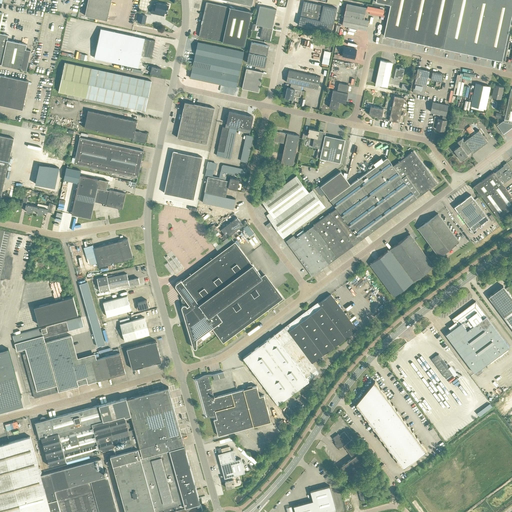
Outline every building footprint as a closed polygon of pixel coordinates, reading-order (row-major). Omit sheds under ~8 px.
[(87,0),(85,15),(107,20),(111,0),(87,0)] [(390,5),(384,35),(498,60),(502,61),(504,51),(511,9),(511,0),(375,0),(376,1),(390,5)] [(252,11),(206,1),(202,20),(202,19),(201,23),(199,36),(244,46),(252,11)] [(302,10),(298,25),(324,30),(325,28),(332,30),(337,8),(304,1),(302,7),(300,6),(300,9),(302,10)] [(151,12),(162,15),(163,11),(166,12),(167,7),(168,8),(169,4),(166,4),(166,5),(157,3),(155,9),(152,9),(151,12)] [(369,20),(364,19),(366,7),(346,3),(342,25),(367,30),(369,20)] [(255,24),(256,24),(262,26),(260,38),(269,40),(276,9),(260,5),(255,24)] [(368,6),(367,11),(369,11),(369,13),(374,14),(375,13),(383,14),(384,9),(368,6)] [(7,39),(8,35),(0,32),(0,25),(3,13),(0,12),(0,63),(4,65),(21,69),(26,70),(31,50),(26,49),(27,44),(7,39)] [(138,21),(145,23),(146,16),(139,14),(138,21)] [(94,58),(138,67),(141,55),(151,57),(155,40),(145,38),(100,28),(94,58)] [(193,69),(192,77),(207,80),(207,76),(209,76),(208,80),(219,83),(236,87),(242,60),(244,51),(198,41),(193,60),(192,65),(194,66),(193,69)] [(247,62),(255,64),(264,65),(265,60),(266,56),(268,46),(251,42),(247,62)] [(342,55),(354,58),(356,49),(355,49),(352,48),(351,48),(344,47),(342,55)] [(329,59),(331,52),(324,50),(322,63),(328,64),(329,59)] [(375,83),(387,86),(392,62),(380,60),(375,83)] [(58,92),(145,110),(151,80),(65,62),(58,92)] [(148,65),(148,67),(151,68),(150,72),(160,74),(161,68),(148,65)] [(396,68),(394,79),(397,79),(398,75),(402,76),(404,68),(399,67),(399,69),(396,68)] [(242,88),(258,91),(263,72),(246,68),(242,88)] [(410,91),(412,91),(424,94),(428,77),(431,77),(430,79),(441,81),(443,73),(432,71),(432,72),(429,72),(429,70),(417,68),(415,80),(412,79),(410,91)] [(292,83),(291,86),(290,86),(290,87),(287,87),(285,97),(293,99),(294,95),(300,96),(302,85),(318,88),(320,76),(289,70),(286,81),(292,83)] [(0,104),(22,109),(28,80),(0,74),(0,104)] [(347,92),(349,84),(339,82),(337,90),(333,89),(329,107),(337,109),(339,101),(345,102),(348,92),(347,92)] [(490,88),(490,87),(475,84),(470,105),(485,108),(489,92),(493,93),(492,93),(500,95),(502,86),(495,85),(494,88),(490,88)] [(511,88),(510,88),(503,121),(503,120),(497,125),(503,133),(511,126),(511,88)] [(389,120),(399,122),(404,97),(394,95),(389,120)] [(177,137),(206,143),(214,108),(185,101),(177,137)] [(436,129),(444,130),(446,120),(445,119),(446,114),(448,105),(432,102),(430,111),(443,114),(442,119),(438,118),(436,129)] [(378,117),(381,118),(383,108),(370,105),(369,114),(378,116),(378,117)] [(84,127),(133,138),(132,140),(145,143),(147,133),(135,130),(137,120),(88,110),(84,127)] [(217,150),(223,151),(229,124),(238,126),(237,130),(250,132),(253,116),(246,114),(229,111),(225,127),(222,126),(217,150)] [(460,145),(453,150),(461,160),(467,155),(467,154),(471,151),(473,152),(487,141),(479,129),(475,132),(470,125),(466,128),(471,135),(464,140),(462,138),(457,142),(460,145)] [(319,130),(309,128),(307,136),(314,137),(312,147),(322,149),(320,158),(340,162),(345,139),(325,135),(325,133),(324,131),(319,130)] [(281,162),(293,164),(299,135),(287,132),(287,133),(276,131),(273,140),(285,143),(281,162)] [(247,161),(253,134),(246,133),(240,159),(247,161)] [(0,200),(14,138),(0,134),(0,200)] [(137,177),(143,150),(80,136),(74,163),(137,177)] [(313,224),(314,225),(337,257),(354,245),(353,244),(437,183),(413,150),(404,157),(403,155),(400,157),(402,159),(393,165),(387,157),(375,166),(373,163),(368,167),(370,169),(350,184),(340,171),(320,186),(324,191),(336,208),(313,224)] [(173,151),(163,193),(193,200),(202,158),(173,151)] [(479,192),(498,218),(511,207),(511,196),(502,184),(511,176),(511,169),(506,162),(503,165),(494,172),(493,172),(477,184),(482,190),(479,192)] [(63,179),(78,183),(80,175),(81,170),(66,167),(63,179)] [(53,192),(57,173),(38,168),(34,188),(53,192)] [(122,209),(125,192),(109,189),(109,190),(97,187),(99,179),(80,175),(71,214),(91,218),(94,201),(106,203),(106,205),(122,209)] [(270,212),(267,215),(283,237),(325,206),(312,189),(308,192),(296,175),(262,201),(270,212)] [(235,198),(226,196),(228,186),(237,189),(240,179),(230,177),(229,180),(208,176),(202,202),(233,208),(235,198)] [(320,186),(319,184),(315,187),(320,194),(324,191),(320,186)] [(472,231),(473,231),(476,229),(475,229),(489,219),(471,194),(454,207),(472,231)] [(36,206),(35,209),(37,210),(38,214),(43,213),(43,211),(47,212),(47,211),(51,212),(53,203),(49,203),(48,208),(36,206)] [(418,228),(440,258),(445,254),(444,252),(459,241),(438,213),(424,223),(423,222),(421,224),(421,225),(418,228)] [(237,217),(221,229),(227,237),(243,225),(237,217)] [(243,226),(250,235),(254,231),(247,223),(243,226)] [(337,257),(314,225),(304,232),(304,231),(288,243),(312,275),(328,263),(337,257)] [(217,228),(212,232),(215,236),(220,233),(217,228)] [(370,264),(393,296),(434,266),(410,234),(370,264)] [(94,247),(99,267),(132,258),(133,257),(128,238),(94,247)] [(251,264),(235,242),(182,281),(181,279),(176,282),(176,283),(175,284),(175,285),(176,286),(184,296),(181,298),(182,301),(183,304),(182,305),(182,306),(181,306),(181,307),(181,308),(193,346),(193,347),(194,347),(194,348),(195,348),(196,348),(196,347),(197,347),(197,346),(197,338),(212,327),(223,342),(223,341),(282,297),(265,274),(262,277),(252,264),(251,264)] [(97,278),(100,291),(110,289),(109,287),(129,283),(129,285),(140,283),(138,277),(128,280),(127,273),(107,277),(107,275),(97,278)] [(87,281),(79,284),(97,346),(105,344),(87,281)] [(488,296),(511,328),(511,297),(503,285),(488,296)] [(308,380),(318,372),(311,362),(357,329),(343,310),(331,294),(319,302),(318,301),(306,310),(243,357),(278,404),(309,381),(308,380)] [(103,302),(107,316),(128,310),(131,310),(127,295),(103,302)] [(34,307),(39,325),(78,314),(73,296),(34,307)] [(148,302),(147,299),(138,302),(139,306),(137,306),(138,310),(149,307),(149,306),(150,305),(149,302),(148,302)] [(446,334),(474,373),(509,346),(475,301),(452,318),(457,325),(446,334)] [(81,317),(13,335),(17,350),(25,348),(31,346),(30,339),(44,335),(44,337),(84,326),(81,317)] [(129,317),(119,320),(120,323),(125,341),(137,337),(132,320),(130,321),(129,317)] [(144,317),(132,320),(137,337),(149,334),(144,317)] [(26,357),(24,358),(34,397),(51,393),(51,392),(58,390),(58,391),(78,385),(79,385),(78,385),(87,382),(88,383),(97,380),(91,360),(73,365),(67,342),(73,340),(71,335),(31,346),(25,348),(28,357),(26,357)] [(127,348),(132,369),(162,361),(156,340),(127,348)] [(0,411),(24,405),(8,348),(0,350),(0,411)] [(119,352),(106,356),(111,377),(126,372),(121,352),(119,352)] [(453,373),(439,354),(431,359),(446,378),(453,373)] [(100,358),(91,360),(97,380),(111,377),(106,356),(100,358)] [(454,382),(456,386),(464,382),(462,378),(463,377),(459,369),(455,372),(459,379),(454,382)] [(213,374),(214,380),(225,377),(223,372),(213,374)] [(197,379),(207,416),(216,414),(217,418),(214,419),(218,435),(254,426),(271,421),(264,394),(259,396),(256,385),(244,389),(243,389),(214,397),(214,395),(213,395),(208,376),(197,379)] [(360,409),(403,467),(427,450),(383,392),(375,380),(356,403),(360,409)] [(134,427),(140,446),(181,435),(168,387),(134,396),(139,414),(140,414),(143,425),(134,427)] [(309,397),(305,391),(301,394),(305,400),(309,397)] [(134,396),(126,398),(134,427),(143,425),(140,414),(139,414),(134,396)] [(115,452),(116,453),(140,446),(134,427),(126,398),(126,397),(51,418),(35,422),(39,437),(41,437),(49,465),(114,447),(114,448),(113,449),(114,452),(115,452)] [(352,457),(340,467),(349,479),(370,463),(352,439),(350,440),(344,431),(339,435),(338,433),(333,437),(336,443),(335,444),(338,449),(343,445),(352,457)] [(140,446),(116,453),(110,455),(125,511),(167,511),(201,503),(200,502),(184,444),(184,445),(181,435),(140,446)] [(54,511),(60,510),(60,511),(117,511),(108,476),(105,476),(101,458),(57,470),(41,475),(30,436),(9,442),(4,443),(2,444),(0,444),(0,511),(54,511)] [(241,458),(236,460),(233,449),(229,450),(222,452),(219,453),(218,453),(224,478),(228,477),(229,480),(225,481),(227,488),(234,486),(234,482),(235,482),(234,479),(233,476),(245,472),(241,458)] [(241,453),(254,464),(257,461),(244,450),(241,453)] [(297,504),(293,505),(295,511),(327,511),(336,510),(330,485),(321,488),(310,491),(313,500),(312,500),(307,502),(302,503),(297,504)]
